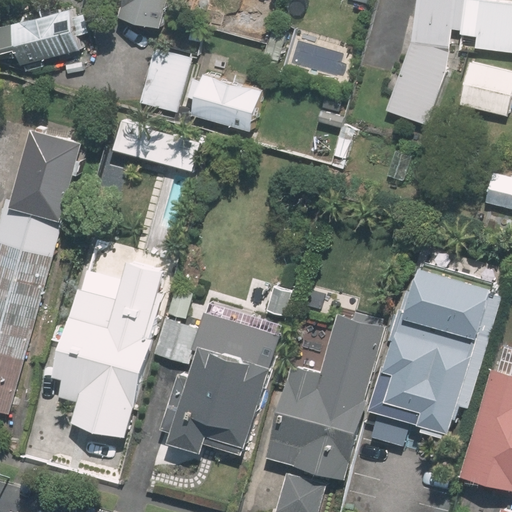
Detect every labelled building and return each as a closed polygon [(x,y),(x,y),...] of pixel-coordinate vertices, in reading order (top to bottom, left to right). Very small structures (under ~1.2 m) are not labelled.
[(131,0),(127,13),(170,24),(176,0),(131,0)] [(511,0),(422,0),(414,52),(394,107),(434,122),(454,67),(455,58),(458,42),(511,50),(511,0)] [(80,4),(9,22),(20,64),(90,46),(80,4)] [(147,101),(186,111),(200,57),(161,47),(147,101)] [(466,102),(511,112),(511,68),(476,60),(466,102)] [(203,109),(262,127),(274,86),(215,69),(203,109)] [(353,110),(327,103),(322,120),(349,127),(353,110)] [(0,242),(0,405),(19,410),(94,141),(41,127),(22,198),(13,196),(0,242)] [(100,192),(126,199),(139,152),(113,145),(100,192)] [(493,200),(511,204),(511,173),(500,171),(493,200)] [(507,283),(429,261),(380,435),(410,443),(418,415),(465,428),(507,283)] [(85,460),(128,471),(175,289),(156,284),(150,306),(129,301),(131,293),(87,282),(59,392),(87,399),(83,417),(96,421),(85,460)] [(173,315),(192,321),(201,288),(182,283),(173,315)] [(279,283),(272,308),(291,313),(298,288),(279,283)] [(256,443),(271,392),(288,332),(214,311),(210,326),(199,361),(197,371),(188,368),(172,422),(181,425),(178,438),(214,448),(218,435),(256,446),(256,443)] [(302,360),(275,453),(353,475),(396,325),(346,311),(330,367),(302,360)] [(163,351),(199,361),(210,326),(192,321),(173,315),(163,351)] [(511,369),(500,366),(489,406),(490,407),(473,470),(511,480),(511,369)] [(284,511),(326,511),(334,481),(294,472),(284,511)]
